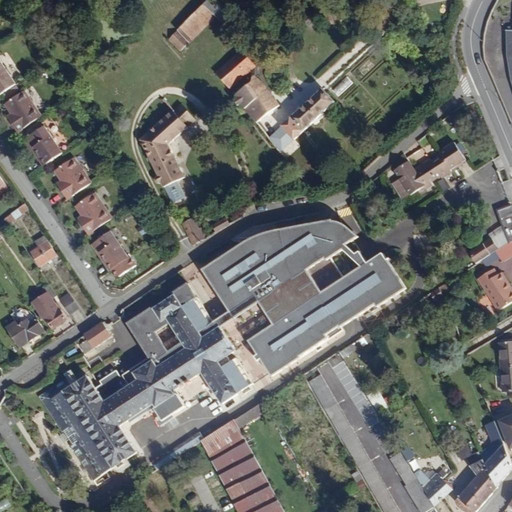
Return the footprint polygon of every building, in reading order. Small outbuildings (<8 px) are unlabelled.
[(233,14),(218,0),(208,0),(204,5),(217,18),(224,25),(233,14)] [(190,45),(217,18),(204,5),(178,30),(184,37),(189,44),(190,45)] [(174,47),(184,37),(178,30),(168,41),(174,47)] [(180,52),(189,44),(184,37),(174,47),(180,52)] [(257,66),(242,49),(223,65),(239,83),(257,68),(257,66)] [(0,95),(17,84),(0,59),(0,95)] [(239,83),(223,65),(215,73),(230,91),(239,83)] [(279,105),(269,89),(262,75),(236,95),(243,107),(257,123),(279,105)] [(341,96),(353,84),(347,78),(335,89),(341,96)] [(337,103),(323,88),(291,118),(304,132),(337,103)] [(42,117),(25,91),(5,104),(12,114),(15,119),(11,122),(18,133),(42,117)] [(197,121),(181,103),(173,111),(189,128),(197,121)] [(186,178),(169,145),(189,128),(173,111),(140,140),(158,176),(156,178),(155,180),(156,182),(157,183),(158,184),(161,183),(171,202),(182,197),(175,183),(186,178)] [(63,154),(45,126),(26,140),(32,149),(35,147),(46,165),(63,154)] [(451,172),(466,162),(455,143),(439,154),(440,157),(431,162),(430,160),(415,170),(404,155),(392,166),(411,198),(418,193),(419,196),(434,188),(432,184),(441,178),(442,180),(452,174),(451,172)] [(46,165),(35,147),(32,149),(43,167),(46,165)] [(92,184),(75,158),(55,170),(62,182),(65,187),(61,190),(67,200),(92,184)] [(89,235),(112,219),(95,193),(76,206),(83,216),(86,221),(82,224),(89,235)] [(14,222),(30,210),(26,204),(5,219),(9,225),(14,222)] [(511,209),(510,205),(497,209),(503,225),(505,229),(490,239),(483,244),(490,256),(497,252),(502,248),(507,245),(511,242),(511,209)] [(205,239),(193,218),(182,224),(193,246),(205,239)] [(216,233),(231,225),(226,218),(211,225),(216,233)] [(6,227),(9,225),(5,219),(0,223),(0,232),(2,235),(9,231),(6,227)] [(17,228),(14,222),(9,225),(13,231),(17,228)] [(345,328),(380,306),(382,310),(412,292),(390,255),(328,294),(313,270),(331,259),(333,262),(350,251),(348,249),(365,239),(349,228),(342,225),(278,233),(264,236),(243,247),(209,268),(205,270),(233,313),(236,311),(246,305),(250,310),(262,303),(276,327),(255,340),(251,343),(260,357),(257,359),(259,363),(262,361),(273,379),(278,376),(303,360),(302,359),(332,340),(329,337),(344,327),(345,328)] [(490,239),(505,229),(503,225),(488,235),(490,239)] [(130,259),(110,230),(90,242),(99,255),(102,253),(113,270),(130,259)] [(48,241),(45,235),(35,242),(38,247),(48,241)] [(59,256),(48,241),(38,247),(31,252),(40,267),(59,256)] [(511,256),(511,252),(507,245),(502,248),(509,259),(511,256)] [(509,259),(502,248),(497,252),(504,263),(509,259)] [(113,270),(102,253),(99,255),(110,272),(113,270)] [(121,277),(137,266),(131,258),(130,259),(113,270),(118,277),(121,277)] [(511,303),(511,287),(510,285),(507,288),(499,275),(495,269),(478,279),(499,312),(511,303)] [(510,285),(503,273),(499,275),(507,288),(510,285)] [(443,297),(455,290),(450,281),(439,288),(443,297)] [(238,354),(221,328),(218,330),(189,285),(174,294),(176,297),(155,310),(154,309),(132,323),(141,337),(138,339),(154,363),(136,374),(135,373),(134,371),(122,379),(118,372),(101,383),(103,387),(97,391),(90,379),(74,389),(69,381),(40,399),(91,478),(135,450),(118,423),(149,404),(152,408),(154,407),(162,420),(186,405),(176,389),(203,372),(223,404),(255,384),(238,358),(231,362),(229,359),(238,354)] [(443,297),(439,288),(430,293),(435,304),(444,298),(443,297)] [(67,320),(61,311),(60,312),(48,294),(33,305),(45,323),(47,321),(53,330),(67,320)] [(79,309),(70,294),(60,301),(70,315),(79,309)] [(146,307),(140,298),(131,304),(137,314),(146,307)] [(70,320),(64,310),(61,311),(67,320),(68,321),(70,320)] [(45,332),(37,318),(30,322),(29,320),(20,326),(16,321),(7,327),(21,348),(45,332)] [(86,355),(113,337),(103,323),(85,336),(88,341),(80,346),(86,355)] [(372,341),(368,334),(358,340),(363,347),(372,341)] [(353,353),(363,347),(358,340),(348,346),(353,353)] [(511,367),(511,341),(499,342),(502,369),(511,367)] [(344,359),(353,353),(348,346),(339,352),(344,359)] [(331,368),(337,365),(333,358),(328,361),(331,368)] [(309,382),(326,370),(322,364),(303,376),(307,383),(309,382)] [(511,392),(511,367),(502,369),(503,393),(511,392)] [(401,511),(321,375),(309,382),(384,511),(401,511)] [(373,406),(384,399),(379,389),(367,397),(373,406)] [(240,429),(269,411),(264,401),(235,419),(240,429)] [(379,416),(390,410),(388,406),(377,412),(379,416)] [(511,437),(511,423),(509,417),(500,421),(507,440),(511,437)] [(158,469),(202,441),(226,425),(221,418),(153,462),(158,469)] [(285,511),(240,429),(235,419),(226,425),(202,441),(238,511),(285,511)] [(511,469),(511,461),(495,422),(486,425),(493,441),(491,446),(481,454),(498,486),(511,469)] [(399,447),(407,442),(404,438),(396,443),(399,447)] [(400,450),(409,445),(407,442),(399,447),(400,450)] [(481,454),(479,451),(473,455),(467,443),(456,448),(462,461),(468,458),(471,466),(479,476),(456,503),(466,511),(477,511),(498,488),(498,486),(481,454)] [(416,456),(409,445),(400,450),(402,452),(408,462),(416,456)] [(408,462),(402,452),(390,459),(406,486),(405,487),(420,511),(427,511),(435,507),(415,473),(408,462)] [(454,490),(443,480),(448,474),(443,469),(438,474),(437,473),(436,473),(430,479),(425,474),(420,470),(415,473),(435,507),(454,490)] [(436,473),(433,470),(431,471),(428,471),(425,474),(430,479),(436,473)] [(125,503),(137,496),(133,486),(101,507),(104,511),(108,511),(124,503),(125,503)] [(0,509),(10,505),(7,498),(0,501),(0,509)]
